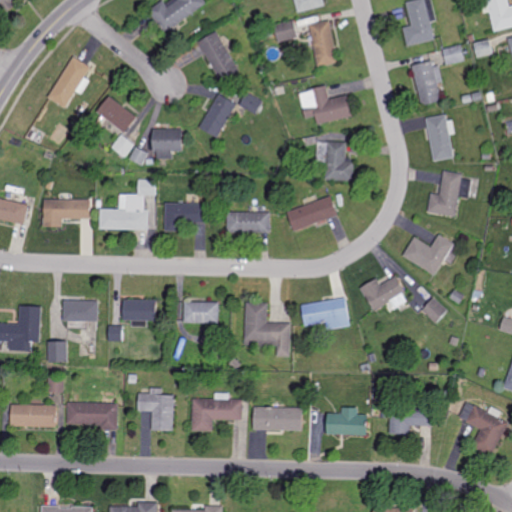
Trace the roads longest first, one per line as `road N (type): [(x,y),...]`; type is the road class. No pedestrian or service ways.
road 1 (residential): [(0,259),(274,269),(329,265),(356,252),(386,221),(400,186),(394,128),(361,0)]
road 2 (residential): [(0,462),(408,474),(511,504)]
road 3 (tertiary): [(0,95),(82,0)]
road 4 (residential): [(72,8),(167,83)]
